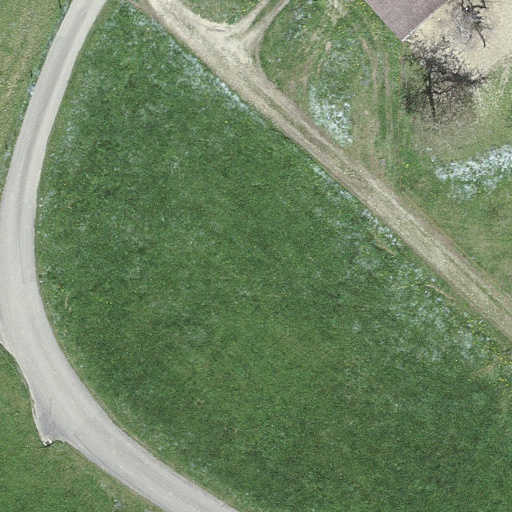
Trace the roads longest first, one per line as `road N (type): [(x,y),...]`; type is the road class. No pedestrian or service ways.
road 1 (track): [(203,511),(130,463),(61,395),(21,304),(15,233),(28,151),(89,0)]
road 2 (track): [(167,0),(188,31),(511,321)]
